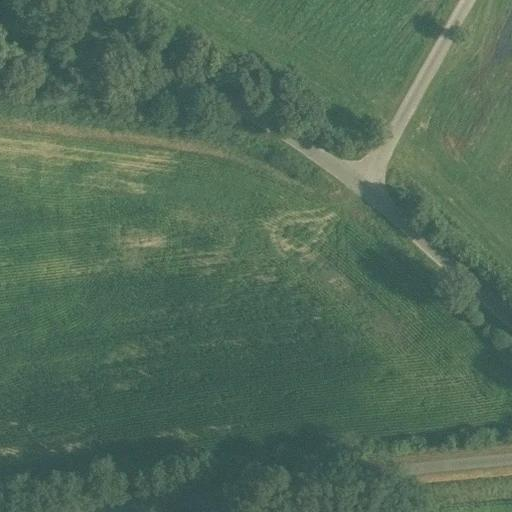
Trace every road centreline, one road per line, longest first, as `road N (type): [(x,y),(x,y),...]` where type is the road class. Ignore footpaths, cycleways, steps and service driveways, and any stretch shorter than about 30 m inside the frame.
road 1 (unclassified): [(511,318),(287,115),(95,0)]
road 2 (unclassified): [(74,511),(268,475),(511,447)]
